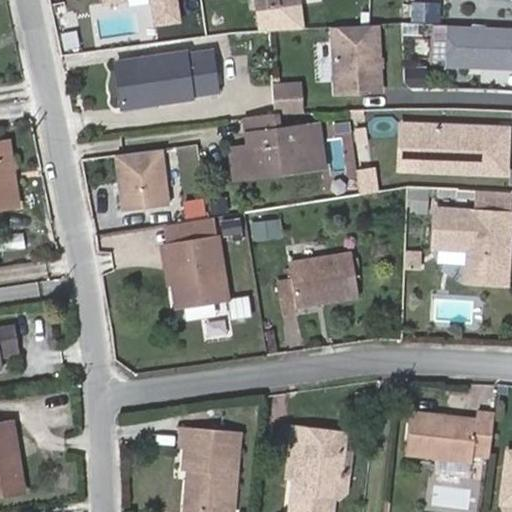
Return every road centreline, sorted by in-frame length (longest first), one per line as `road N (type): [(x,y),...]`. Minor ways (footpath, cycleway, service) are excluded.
road 1 (residential): [(511,359),(407,355),(104,398)]
road 2 (residential): [(104,398),(99,218),(47,0)]
road 3 (unknown): [(78,130),(235,100),(248,85),(236,37)]
